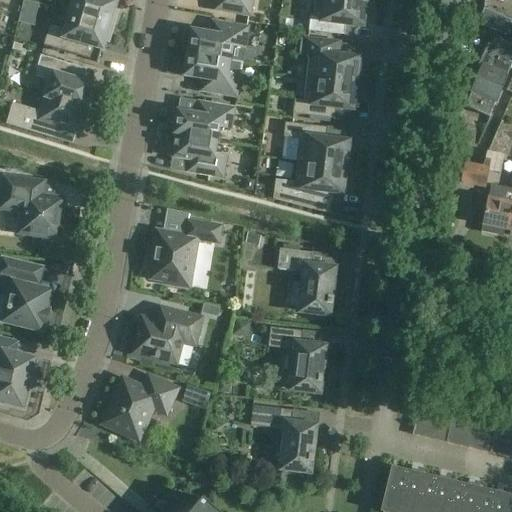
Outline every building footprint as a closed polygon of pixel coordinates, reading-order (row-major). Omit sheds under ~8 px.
[(75,0),(71,15),(112,28),(117,11),(114,10),(116,3),(105,0),(75,0)] [(214,0),(222,1),(220,13),(251,18),(253,0),(214,0)] [(368,2),(352,0),(316,0),(314,18),(310,18),(309,32),(344,36),(345,24),(362,26),(363,15),(367,15),(368,2)] [(505,37),(511,22),(483,10),(477,25),(505,37)] [(112,28),(71,15),(66,30),(50,25),(44,47),(78,57),(82,44),(102,50),(104,43),(108,44),(112,28)] [(187,54),(231,62),(233,48),(245,50),(249,28),(218,23),(216,35),(191,30),(191,31),(185,30),(183,43),(189,44),(187,54)] [(494,104),(496,104),(511,64),(511,48),(493,40),(491,46),(488,45),(467,89),(466,88),(464,91),(471,94),(465,108),(489,117),(494,104)] [(307,79),(358,85),(361,61),(336,58),(338,45),(301,41),(300,56),(309,57),(307,79)] [(14,44),(12,51),(20,53),(22,47),(14,44)] [(243,64),(231,62),(187,54),(183,78),(208,82),(206,94),(237,99),(243,64)] [(46,98),(88,110),(93,94),(89,93),(91,86),(72,80),(75,67),(41,57),(34,78),(50,83),(46,98)] [(358,85),(307,79),(304,102),(294,101),(292,115),(334,120),(335,108),(352,110),(353,98),(357,99),(358,85)] [(88,110),(46,98),(41,113),(12,104),(6,126),(54,140),(58,127),(77,133),(79,126),(83,127),(88,110)] [(173,135),(218,142),(220,129),(232,131),(235,109),(205,104),(203,116),(177,111),(177,112),(171,111),(169,124),(175,125),(173,135)] [(296,163),(348,169),(351,144),(326,141),(327,129),(285,124),(284,138),(285,139),(282,161),(296,163)] [(244,158),(256,143),(237,127),(225,143),(244,158)] [(218,142),(173,135),(173,136),(176,136),(174,146),(168,145),(166,157),(172,158),(172,159),(195,163),(193,175),(223,180),(227,158),(215,156),(218,142)] [(348,169),(296,163),(294,183),(275,180),(273,201),(328,215),(331,192),(342,193),(343,182),(347,182),(348,169)] [(489,173),(464,165),(460,184),(485,190),(489,173)] [(35,196),(37,183),(4,178),(0,208),(0,210),(22,213),(19,235),(42,238),(42,241),(61,244),(64,224),(61,224),(64,200),(35,196)] [(511,182),(510,190),(491,186),(481,233),(503,238),(504,233),(507,234),(511,205),(511,182)] [(221,228),(188,223),(185,237),(157,232),(154,252),(156,252),(151,280),(165,282),(165,285),(189,289),(197,240),(218,244),(221,228)] [(260,237),(248,234),(246,244),(257,247),(260,237)] [(312,254),(280,250),(277,270),(305,274),(301,312),(328,316),(330,305),(332,305),(336,271),(311,268),(312,254)] [(208,304),(212,259),(200,258),(196,303),(208,304)] [(37,290),(42,269),(3,260),(0,270),(0,294),(10,297),(4,323),(41,332),(42,325),(45,326),(48,313),(45,312),(50,293),(37,290)] [(203,306),(201,314),(217,318),(219,310),(203,306)] [(164,309),(160,323),(155,322),(154,326),(141,323),(132,355),(177,367),(183,345),(195,348),(203,319),(164,309)] [(301,346),(303,333),(270,329),(268,349),(296,352),(291,390),(319,394),(320,383),(322,383),(326,349),(301,346)] [(5,404),(22,408),(34,361),(14,356),(17,343),(0,339),(0,405),(5,406),(5,404)] [(177,391),(148,378),(143,390),(123,381),(110,412),(107,412),(103,419),(105,422),(104,425),(138,441),(152,410),(166,416),(177,391)] [(282,470),(308,473),(309,473),(311,463),(313,463),(317,428),(291,425),(293,412),(253,407),(250,427),(286,431),(282,470)] [(423,438),(429,414),(418,412),(412,435),(423,438)] [(434,441),(440,417),(429,414),(423,438),(434,441)] [(440,417),(434,441),(445,443),(451,419),(440,417)] [(451,419),(445,443),(456,446),(462,422),(451,419)] [(462,422),(456,446),(467,449),(473,425),(462,422)] [(473,425),(467,449),(478,452),(484,427),(473,425)] [(484,427),(478,452),(489,454),(495,430),(484,427)] [(495,430),(489,454),(500,457),(506,433),(495,430)] [(511,433),(506,433),(500,457),(511,460),(511,455),(511,433)] [(382,511),(412,511),(421,476),(392,469),(382,511)] [(421,476),(412,511),(442,511),(450,483),(421,476)] [(450,483),(442,511),(472,511),(478,490),(450,483)] [(478,490),(472,511),(502,511),(506,497),(478,490)] [(511,511),(511,497),(506,497),(502,511),(511,511)] [(217,511),(203,500),(192,511),(217,511)]
